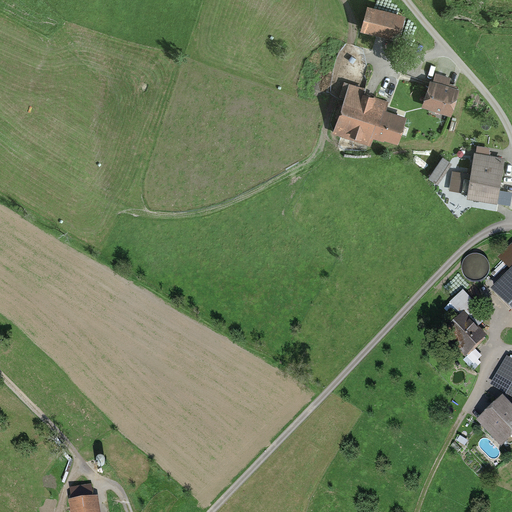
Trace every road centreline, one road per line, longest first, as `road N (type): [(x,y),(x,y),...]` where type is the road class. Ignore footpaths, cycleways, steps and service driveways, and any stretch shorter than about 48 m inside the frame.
road 1 (track): [(137,215),(197,214),(287,176),(316,153),(345,70),(381,66)]
road 2 (track): [(0,375),(88,471),(117,487),(129,511)]
road 3 (residential): [(406,0),(511,136)]
